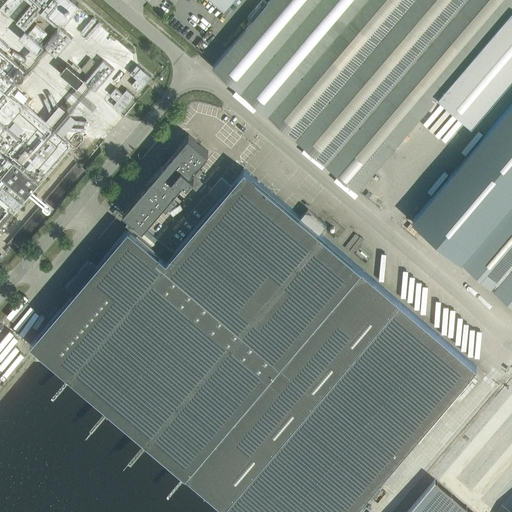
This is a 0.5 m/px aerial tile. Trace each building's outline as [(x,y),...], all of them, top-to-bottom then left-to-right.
[(0,0),(0,8),(9,16),(22,0),(29,0),(32,3),(16,22),(25,30),(41,11),(55,22),(66,21),(81,4),(75,0),(0,0)] [(211,0),(224,11),(233,0),(211,0)] [(214,65),(357,188),(373,170),(417,118),(438,94),(472,123),(511,75),(511,0),(269,0),(230,46),(215,65),(214,65)] [(37,23),(29,33),(40,42),(48,33),(37,23)] [(60,26),(43,45),(56,56),(72,37),(60,26)] [(0,226),(13,212),(72,143),(56,130),(68,115),(63,111),(51,125),(10,91),(12,88),(12,86),(26,70),(0,48),(0,226)] [(90,57),(81,68),(86,72),(95,61),(90,57)] [(104,59),(85,81),(95,89),(114,68),(104,59)] [(68,63),(60,72),(77,86),(84,77),(68,63)] [(151,76),(137,64),(130,72),(137,78),(134,82),(141,88),(151,76)] [(127,88),(123,93),(116,87),(110,94),(117,100),(113,104),(121,111),(135,95),(127,88)] [(511,102),(413,219),(462,261),(511,303),(511,102)] [(170,155),(168,153),(163,159),(165,161),(123,210),(143,227),(184,179),(188,182),(194,174),(191,171),(208,151),(189,134),(170,155)] [(128,227),(30,342),(185,474),(230,511),(352,511),(477,366),(361,268),(350,258),(332,243),(320,232),(327,224),(308,208),(301,216),(244,168),(226,190),(217,182),(209,191),(219,199),(174,251),(167,260),(159,253),(128,227)] [(165,213),(173,204),(168,199),(160,209),(165,213)] [(501,408),(479,435),(511,461),(511,369),(489,398),(501,408)] [(511,511),(510,511),(470,511),(428,478),(400,511),(511,511)]
